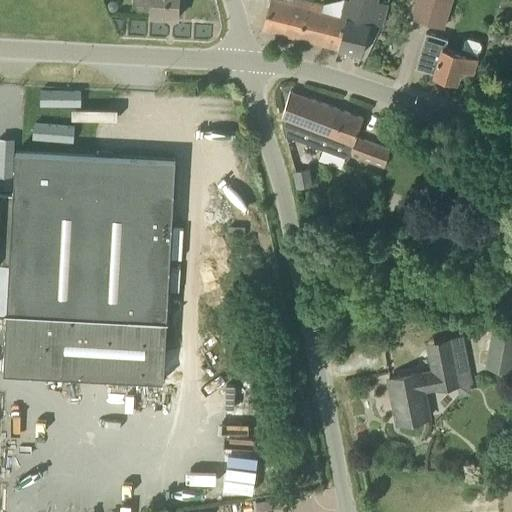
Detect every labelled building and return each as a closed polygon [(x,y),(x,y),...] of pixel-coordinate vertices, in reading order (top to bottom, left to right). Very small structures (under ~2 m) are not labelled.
[(151,10),(150,15),(154,16),(155,19),(164,19),(165,16),(179,17),(179,0),(134,0),(134,4),(139,9),(151,10)] [(301,38),(312,0),(311,0),(270,0),(263,28),(301,38)] [(344,0),(343,8),(312,0),(301,38),(363,54),(371,23),(383,26),(389,4),(378,1),(378,0),(344,0)] [(416,0),(411,16),(445,27),(452,0),(416,0)] [(460,52),(446,48),(448,38),(426,32),(416,67),(435,72),(434,75),(457,82),(461,69),(473,73),(481,45),(480,41),(469,38),(465,39),(460,52)] [(384,166),(390,149),(357,136),(364,118),(290,90),(282,118),(285,135),(349,158),(351,154),(384,166)] [(164,380),(176,159),(96,155),(23,151),(16,150),(14,191),(1,191),(1,189),(0,189),(0,262),(10,262),(8,311),(5,311),(8,312),(4,372),(164,380)] [(293,170),(296,187),(313,183),(310,167),(293,170)] [(334,281),(332,296),(354,299),(356,284),(334,281)] [(511,370),(511,334),(492,331),(486,365),(511,370)] [(435,391),(458,386),(452,350),(429,354),(433,372),(423,374),(423,371),(389,378),(398,423),(432,416),(427,391),(435,390),(435,391)] [(234,408),(235,385),(227,384),(226,407),(234,408)]
